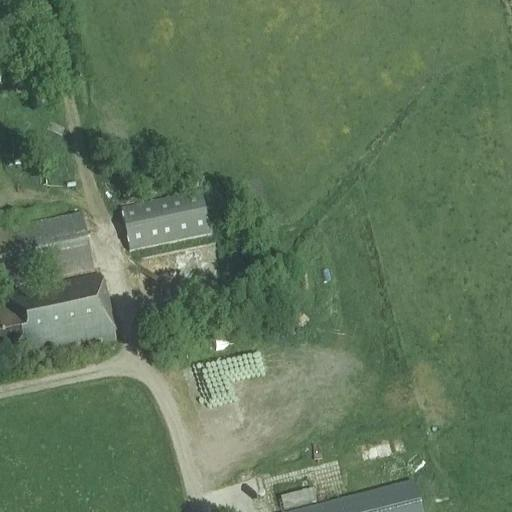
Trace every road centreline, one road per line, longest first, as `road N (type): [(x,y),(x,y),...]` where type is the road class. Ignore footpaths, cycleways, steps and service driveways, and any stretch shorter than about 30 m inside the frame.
road 1 (track): [(121,368),(128,341),(44,0)]
road 2 (track): [(0,391),(121,368),(144,374),(163,397),(192,511)]
